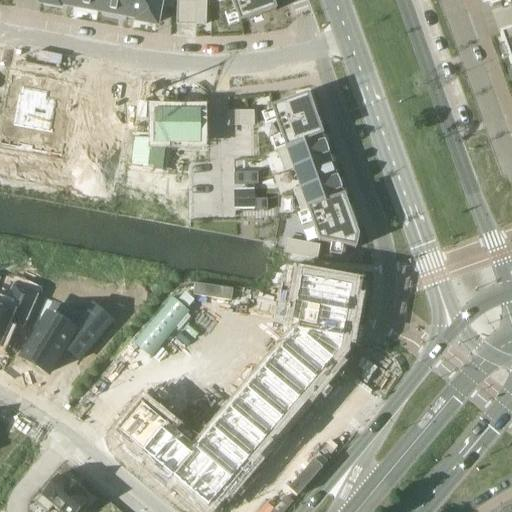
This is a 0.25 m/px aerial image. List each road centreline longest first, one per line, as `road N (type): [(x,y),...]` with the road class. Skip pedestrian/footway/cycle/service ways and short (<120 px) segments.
road 1 (unclassified): [(333,0),(457,324)]
road 2 (residential): [(0,33),(182,65),(252,63),(318,48)]
road 3 (unclassified): [(507,287),(404,0)]
road 4 (secondary): [(457,324),(302,511)]
road 5 (residential): [(0,385),(69,430),(163,511)]
road 6 (residential): [(461,29),(511,166)]
road 7 (secondary): [(423,511),(511,407)]
